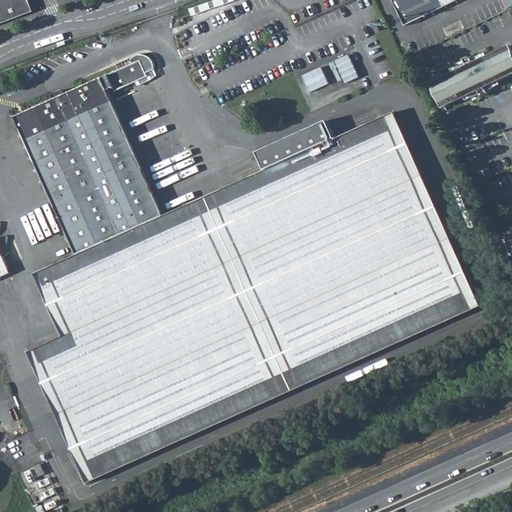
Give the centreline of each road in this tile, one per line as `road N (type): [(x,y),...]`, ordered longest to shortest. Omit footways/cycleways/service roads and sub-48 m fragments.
road 1 (unknown): [(190,102),(260,137),(398,95)]
road 2 (primary): [(511,441),(355,511)]
road 3 (tertiary): [(149,0),(0,49)]
